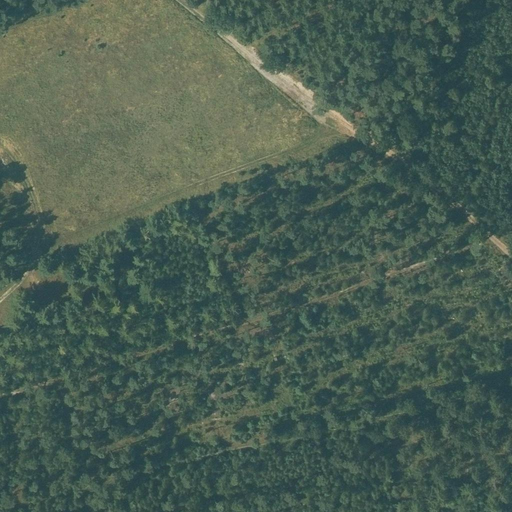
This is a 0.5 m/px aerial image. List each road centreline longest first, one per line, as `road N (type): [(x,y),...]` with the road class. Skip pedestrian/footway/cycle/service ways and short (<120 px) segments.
road 1 (track): [(511,378),(84,486)]
road 2 (track): [(194,0),(385,148),(511,264)]
